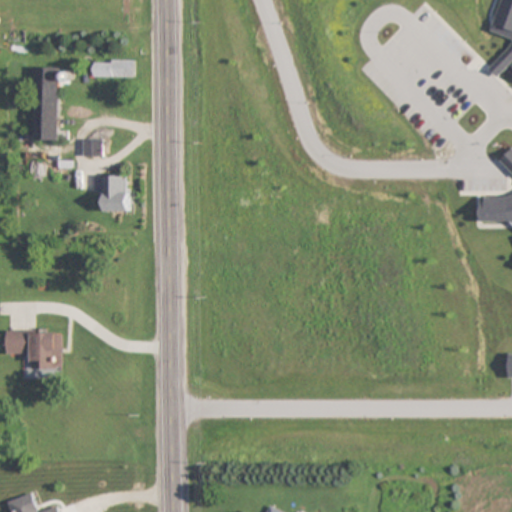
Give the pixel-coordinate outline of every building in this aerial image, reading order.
[(511,0),(505,0),(501,16),(511,18),(511,0)] [(133,77),(133,60),(94,60),(94,77),(133,77)] [(61,141),(61,68),(38,68),(37,141),(61,141)] [(93,97),(111,99),(113,82),(94,80),(93,97)] [(511,150),(502,164),(511,171),(511,195),(482,196),(483,222),(509,221),(511,223),(511,150)] [(129,212),(129,175),(104,175),(104,212),(129,212)] [(63,369),(63,330),(7,330),(7,355),(32,355),(32,369),(63,369)]
